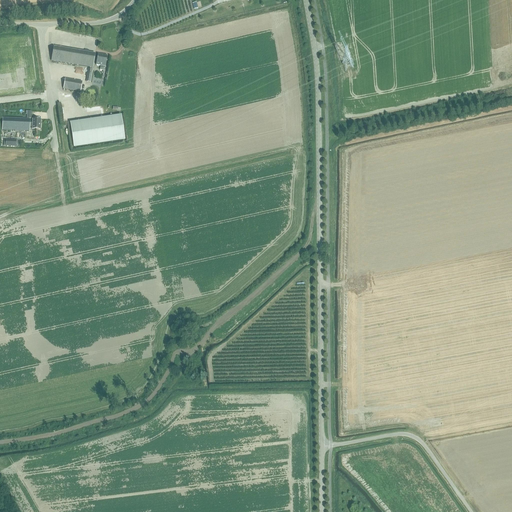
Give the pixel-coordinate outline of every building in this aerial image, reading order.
[(92,68),(95,54),(53,47),(51,61),(92,68)] [(105,67),(107,56),(98,54),(96,65),(100,66),(100,70),(103,71),(102,72),(104,73),(104,71),(105,71),(105,67)] [(80,92),(82,82),(65,79),(63,89),(80,92)] [(120,116),(99,119),(70,123),(74,148),(124,141),(120,116)] [(29,132),(30,120),(3,118),(2,131),(29,132)] [(40,130),(41,120),(32,120),(32,123),(31,123),(31,125),(32,125),(32,130),(40,130)]
